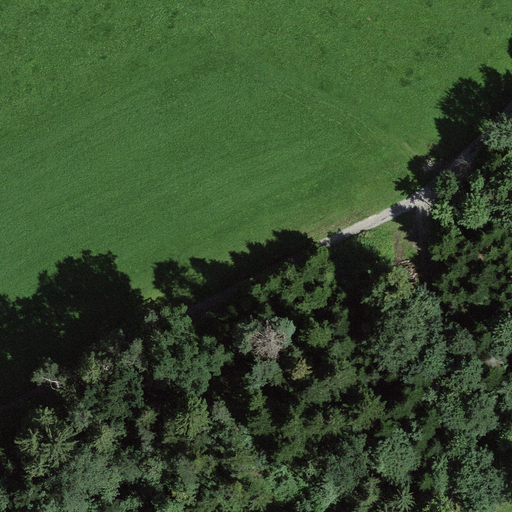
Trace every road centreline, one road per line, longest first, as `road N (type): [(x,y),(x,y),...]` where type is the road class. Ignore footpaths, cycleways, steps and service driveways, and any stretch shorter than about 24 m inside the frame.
road 1 (track): [(429,194),(0,422)]
road 2 (track): [(444,511),(446,427),(420,229),(429,194)]
